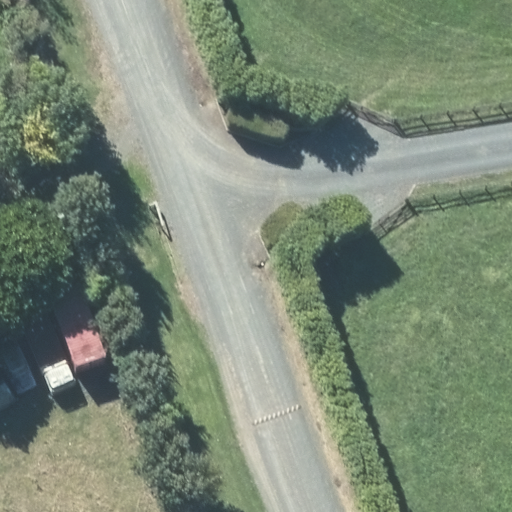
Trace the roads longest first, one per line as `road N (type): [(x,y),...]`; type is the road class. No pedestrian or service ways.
road 1 (unknown): [(212,173),(324,511)]
road 2 (unknown): [(212,173),(511,112)]
road 3 (unknown): [(164,26),(51,156),(0,197)]
road 4 (unknown): [(164,26),(212,173)]
